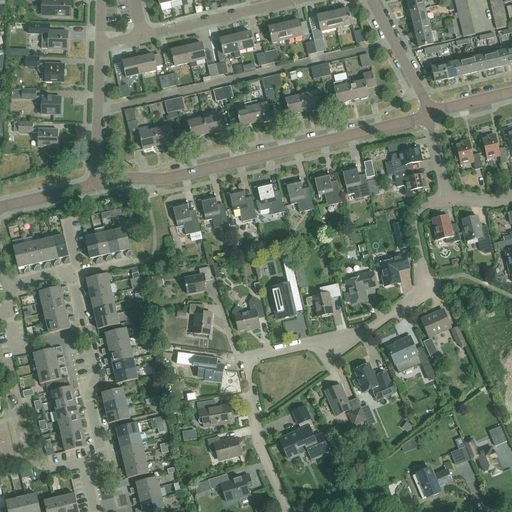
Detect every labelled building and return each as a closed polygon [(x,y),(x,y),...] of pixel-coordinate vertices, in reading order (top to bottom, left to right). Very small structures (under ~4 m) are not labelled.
[(45,17),(71,17),(71,0),(31,0),(32,2),(46,2),(45,17)] [(407,0),(410,12),(425,9),(423,0),(407,0)] [(491,6),(492,12),(504,9),(503,3),(491,6)] [(456,8),(458,13),(458,14),(469,11),(468,5),(456,8)] [(410,12),(413,24),(428,20),(425,9),(410,12)] [(492,12),(494,18),(506,15),(504,9),(492,12)] [(348,10),(333,13),(336,29),(352,25),(348,10)] [(458,14),(459,18),(459,20),(471,17),(469,11),(458,14)] [(314,42),(316,54),(325,52),(323,41),(323,40),(321,33),(336,29),(333,13),(317,17),(320,29),(311,31),(314,42)] [(494,18),(495,24),(507,21),(506,15),(494,18)] [(471,17),(459,20),(461,26),(472,23),(471,17)] [(413,24),(415,36),(431,32),(433,32),(430,20),(428,21),(428,20),(413,24)] [(299,21),(284,25),(287,40),(303,36),(299,21)] [(507,21),(495,24),(497,29),(508,27),(507,21)] [(472,23),(461,26),(462,32),(474,29),(472,23)] [(29,25),(29,34),(43,35),(48,35),(48,49),(67,50),(68,32),(49,31),(49,25),(43,25),(29,25)] [(287,40),(284,25),(268,28),(272,44),(287,40)] [(474,29),(462,32),(463,37),(475,34),(474,29)] [(354,32),(356,44),(365,42),(362,30),(354,32)] [(251,32),(235,36),(239,52),(254,48),(251,32)] [(431,32),(415,36),(418,48),(433,44),(431,32)] [(220,64),(216,64),(219,76),(228,74),(225,63),(226,62),(224,55),(234,53),(235,59),(240,58),(238,52),(239,52),(235,36),(220,39),(222,51),(217,52),(220,64)] [(316,54),(314,42),(305,44),(308,56),(316,54)] [(202,44),(187,47),(190,63),(206,59),(202,44)] [(441,52),(440,46),(428,49),(429,55),(441,52)] [(190,63),(187,47),(171,51),(175,67),(190,63)] [(491,54),(494,69),(506,66),(502,51),(501,47),(496,49),(497,52),(491,54)] [(511,48),(502,51),(506,66),(511,64),(511,48)] [(276,51),(265,53),(267,65),(279,62),(276,51)] [(267,65),(265,53),(256,55),(258,67),(267,65)] [(491,54),(479,56),(482,72),(494,69),(491,54)] [(154,55),(138,59),(142,74),(157,71),(154,55)] [(359,57),(362,68),(370,67),(368,55),(359,57)] [(479,56),(467,59),(471,74),(482,72),(479,56)] [(37,71),(40,74),(45,74),(45,82),(64,82),(64,65),(39,64),(39,58),(25,57),(25,68),(37,68),(37,71)] [(142,74),(138,59),(122,62),(126,78),(142,74)] [(467,59),(456,62),(459,77),(471,74),(467,59)] [(456,62),(444,65),(447,80),(459,77),(456,62)] [(437,63),(431,64),(435,83),(447,80),(444,65),(438,66),(437,63)] [(219,76),(216,64),(207,66),(210,78),(219,76)] [(328,64),(319,66),(322,77),(330,76),(328,64)] [(322,77),(319,66),(311,68),(313,79),(322,77)] [(365,81),(350,85),(349,85),(353,101),(369,97),(367,89),(375,87),(372,72),(363,75),(365,81)] [(176,74),(168,76),(170,87),(179,85),(176,74)] [(280,75),(271,77),(273,88),(282,87),(280,75)] [(170,87),(168,76),(159,78),(161,90),(170,87)] [(273,88),(271,77),(262,79),(265,90),(273,88)] [(349,85),(350,85),(349,80),(333,84),(338,104),(353,101),(349,85)] [(119,88),(121,99),(130,97),(127,85),(119,88)] [(231,87),(222,88),(225,100),(233,98),(231,87)] [(225,100),(222,88),(213,90),(216,102),(225,100)] [(22,100),(36,100),(36,90),(22,90),(22,100)] [(316,92),(301,96),(305,112),(320,108),(316,92)] [(305,112),(301,96),(285,100),(289,115),(305,112)] [(41,114),(60,115),(61,97),(42,97),(41,114)] [(182,98),(173,100),(176,111),(185,109),(182,98)] [(176,111),(173,100),(164,102),(167,113),(176,111)] [(252,107),(255,123),(271,119),(268,104),(256,106),(255,102),(251,103),(252,107)] [(237,111),(240,127),(255,123),(252,107),(237,111)] [(124,111),(127,123),(136,121),(133,109),(124,111)] [(219,115),(203,119),(207,134),(223,131),(219,115)] [(207,134),(203,119),(188,122),(191,138),(207,134)] [(57,130),(33,129),(33,123),(19,123),(18,133),(38,134),(38,147),(57,148),(57,130)] [(170,126),(155,130),(158,146),(174,142),(170,126)] [(158,146),(155,130),(139,133),(143,149),(158,146)] [(500,156),(501,164),(508,163),(505,148),(498,150),(495,135),(482,138),(487,159),(500,156)] [(473,162),(475,170),(482,169),(479,154),(472,156),(469,141),(456,144),(456,147),(453,148),(456,161),(459,160),(461,165),(473,162)] [(391,162),(394,175),(409,172),(407,165),(421,162),(418,149),(398,154),(399,160),(391,162)] [(364,164),(367,179),(375,177),(371,162),(364,164)] [(353,191),(355,200),(370,197),(366,180),(360,181),(356,168),(342,171),(347,192),(353,191)] [(409,172),(394,175),(397,188),(405,186),(407,192),(428,187),(424,174),(410,178),(409,172)] [(324,194),(327,207),(342,203),(338,187),(332,188),(328,174),(314,178),(318,196),(324,194)] [(286,184),(291,205),(297,203),(299,213),(314,210),(310,193),(304,195),(300,181),(286,184)] [(257,187),(260,201),(257,202),(260,213),(269,211),(270,216),(285,212),(281,196),(274,197),(271,183),(257,187)] [(243,190),(229,193),(235,218),(241,216),(242,222),(257,219),(253,202),(246,204),(243,190)] [(212,219),(214,229),(228,226),(225,209),(218,211),(215,197),(201,200),(206,221),(212,219)] [(187,203),(173,207),(178,228),(184,226),(186,236),(200,232),(196,216),(190,217),(187,203)] [(445,238),(447,244),(460,241),(456,224),(450,226),(448,217),(432,221),(437,240),(445,238)] [(486,254),(493,252),(487,226),(480,228),(477,217),(462,220),(464,227),(462,228),(465,242),(477,239),(479,246),(480,251),(481,251),(482,252),(482,253),(483,253),(484,254),(485,254),(486,254)] [(395,225),(400,249),(406,248),(400,224),(395,225)] [(173,248),(189,246),(188,236),(175,238),(174,228),(170,228),(173,248)] [(126,229),(115,231),(120,252),(131,250),(126,229)] [(115,231),(105,233),(110,255),(120,252),(115,231)] [(105,233),(95,236),(100,257),(110,255),(105,233)] [(188,236),(190,244),(201,241),(200,234),(188,236)] [(64,236),(53,238),(58,259),(69,257),(64,236)] [(100,257),(95,236),(85,238),(90,259),(100,257)] [(53,238),(44,241),(48,262),(58,259),(53,238)] [(511,244),(511,240),(497,243),(498,249),(504,248),(506,259),(505,259),(510,277),(511,276),(511,244)] [(44,241),(34,243),(38,264),(48,262),(44,241)] [(34,243),(24,245),(28,266),(38,264),(34,243)] [(28,266),(24,245),(13,248),(18,269),(28,266)] [(379,264),(385,287),(400,283),(397,271),(409,269),(406,255),(388,259),(389,262),(379,264)] [(200,276),(184,279),(187,295),(206,291),(205,285),(206,284),(206,282),(213,280),(210,268),(199,270),(200,276)] [(288,284),(269,288),(277,320),(296,316),(293,301),(300,299),(297,285),(296,286),(293,271),(286,273),(288,284)] [(364,289),(376,286),(373,273),(355,277),(355,280),(346,282),(349,293),(343,294),(345,302),(347,303),(351,303),(351,305),(367,301),(364,289)] [(86,279),(89,290),(110,285),(107,274),(86,279)] [(89,290),(91,300),(112,295),(110,285),(89,290)] [(306,301),(307,306),(309,307),(314,306),(317,317),(333,314),(330,299),(341,297),(338,285),(320,289),(321,295),(313,297),(307,299),(306,301)] [(39,293),(42,304),(63,299),(60,288),(39,293)] [(91,300),(93,309),(114,304),(112,295),(91,300)] [(235,317),(238,332),(251,329),(251,331),(260,329),(258,320),(265,318),(261,302),(253,297),(249,303),(251,312),(245,314),(244,311),(236,306),(232,313),(233,317),(235,317)] [(42,304),(44,314),(65,309),(63,299),(42,304)] [(93,309),(96,319),(117,314),(114,304),(93,309)] [(190,305),(189,315),(195,315),(193,334),(209,336),(212,314),(204,313),(204,305),(190,305)] [(44,314),(46,324),(68,319),(65,309),(44,314)] [(421,320),(429,337),(429,339),(422,342),(430,359),(438,355),(432,341),(435,339),(433,335),(450,328),(442,311),(421,320)] [(117,314),(96,319),(98,330),(119,325),(117,314)] [(46,324),(49,334),(70,329),(68,319),(46,324)] [(105,334),(108,344),(129,339),(126,329),(105,334)] [(457,329),(451,332),(457,344),(463,341),(457,329)] [(418,357),(423,368),(430,365),(422,347),(415,350),(410,337),(395,343),(396,345),(388,348),(397,370),(400,372),(410,367),(411,364),(409,360),(418,357)] [(108,344),(110,354),(131,349),(129,339),(108,344)] [(33,354),(36,364),(57,359),(54,349),(33,354)] [(110,354),(112,364),(133,359),(131,349),(110,354)] [(204,379),(204,380),(220,383),(222,367),(216,366),(217,359),(194,356),(193,363),(200,364),(198,379),(204,379)] [(36,364),(38,374),(59,369),(57,359),(36,364)] [(112,364),(114,374),(136,369),(133,359),(112,364)] [(358,380),(353,382),(356,389),(360,388),(362,393),(372,389),(377,401),(397,393),(392,382),(390,383),(386,373),(374,378),(369,364),(354,371),(358,380)] [(59,369),(38,374),(40,385),(45,383),(47,393),(51,392),(55,391),(54,386),(60,385),(59,380),(62,379),(61,379),(59,369)] [(136,369),(114,374),(117,384),(138,379),(136,369)] [(51,392),(53,402),(75,397),(72,387),(69,387),(67,378),(61,379),(62,379),(59,380),(60,385),(54,386),(55,391),(51,392)] [(325,392),(335,417),(351,410),(341,385),(325,392)] [(102,393),(104,404),(125,399),(123,389),(102,393)] [(53,402),(56,412),(77,407),(75,397),(53,402)] [(104,404),(106,414),(127,409),(125,399),(104,404)] [(152,414),(161,412),(158,399),(149,401),(152,414)] [(215,401),(197,404),(200,418),(199,420),(199,422),(201,424),(202,423),(203,427),(219,425),(219,426),(231,424),(229,415),(231,414),(230,406),(216,408),(215,401)] [(56,412),(58,422),(79,417),(77,407),(56,412)] [(313,426),(310,419),(305,407),(292,412),(300,430),(280,439),(289,460),(308,452),(312,461),(329,453),(321,435),(314,438),(309,427),(313,426)] [(127,409),(106,414),(109,424),(130,419),(127,409)] [(361,409),(352,412),(357,424),(366,421),(361,409)] [(58,422),(60,432),(82,427),(79,417),(58,422)] [(162,419),(155,419),(157,435),(164,434),(162,419)] [(116,428),(118,439),(139,434),(137,423),(116,428)] [(494,423),(488,426),(495,442),(502,439),(494,423)] [(60,432),(63,442),(84,437),(82,427),(60,432)] [(118,439),(121,448),(142,444),(139,434),(118,439)] [(84,437),(63,442),(65,452),(86,447),(84,437)] [(218,452),(220,460),(240,455),(236,440),(221,444),(219,437),(208,440),(211,453),(218,452)] [(121,448),(123,458),(144,453),(142,444),(121,448)] [(166,445),(159,446),(161,456),(167,455),(166,445)] [(477,453),(480,458),(486,472),(491,469),(494,475),(501,471),(491,447),(477,453)] [(465,448),(451,453),(456,465),(470,460),(465,448)] [(123,458),(125,468),(146,463),(144,453),(123,458)] [(146,463),(125,468),(128,479),(149,474),(146,463)] [(448,470),(433,477),(430,468),(418,473),(421,481),(416,483),(423,500),(440,492),(437,487),(452,480),(448,470)] [(209,481),(212,490),(221,487),(227,503),(250,496),(247,487),(252,485),(249,476),(229,482),(226,475),(209,481)] [(136,483),(138,493),(159,488),(157,478),(136,483)] [(138,493),(140,503),(162,498),(159,488),(138,493)] [(40,511),(36,494),(26,497),(29,511),(40,511)] [(78,511),(75,494),(64,496),(67,511),(78,511)] [(67,511),(64,496),(54,499),(57,511),(67,511)] [(29,511),(26,497),(16,499),(19,511),(29,511)] [(162,498),(140,503),(142,511),(148,511),(164,508),(162,498)] [(19,511),(16,499),(6,501),(8,511),(19,511)] [(44,501),(46,511),(57,511),(54,499),(44,501)]
